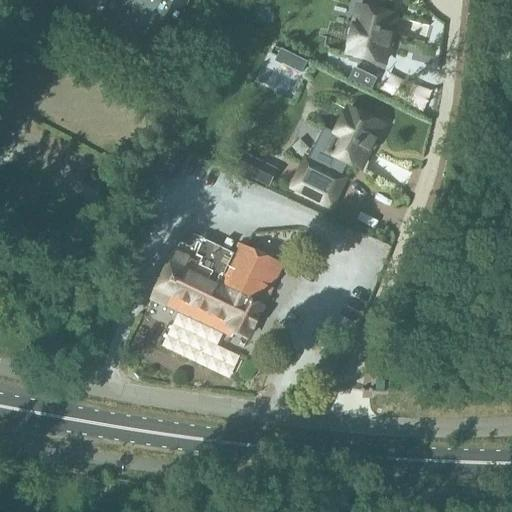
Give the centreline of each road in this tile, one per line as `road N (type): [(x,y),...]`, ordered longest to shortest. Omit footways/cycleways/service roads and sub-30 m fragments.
road 1 (unclassified): [(0,367),(332,424),(511,424)]
road 2 (primary): [(511,464),(317,460),(0,407)]
road 3 (unclassified): [(413,511),(0,442)]
